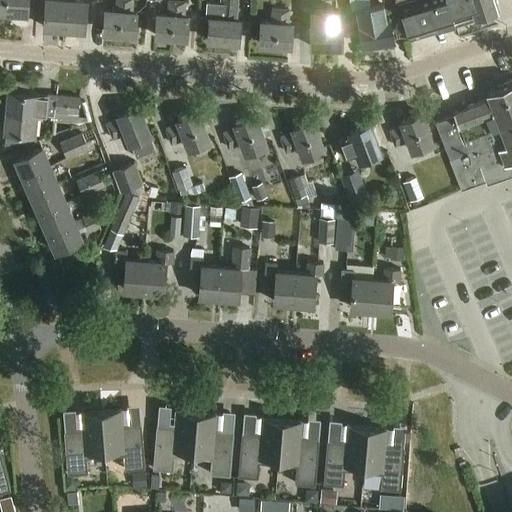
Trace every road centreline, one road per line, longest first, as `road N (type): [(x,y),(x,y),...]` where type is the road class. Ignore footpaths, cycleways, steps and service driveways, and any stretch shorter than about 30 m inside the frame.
road 1 (residential): [(0,53),(388,79),(511,38)]
road 2 (residential): [(17,347),(128,329),(398,349),(511,396)]
road 3 (residential): [(17,347),(34,511)]
